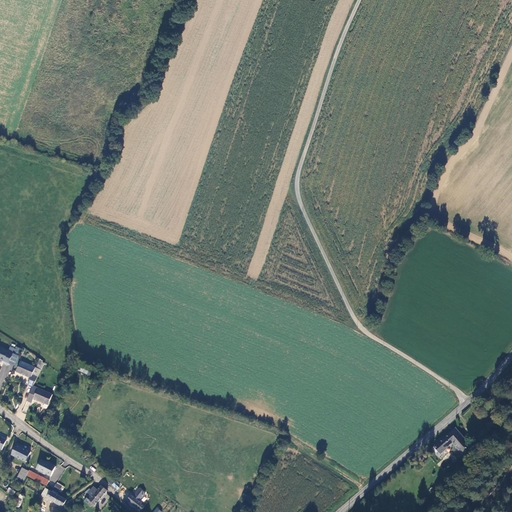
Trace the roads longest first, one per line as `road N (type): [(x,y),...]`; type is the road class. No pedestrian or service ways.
road 1 (unclassified): [(467,404),(358,326),(299,203),(299,163),(358,0)]
road 2 (secondary): [(339,511),(467,404)]
road 3 (unclassified): [(0,408),(131,511)]
